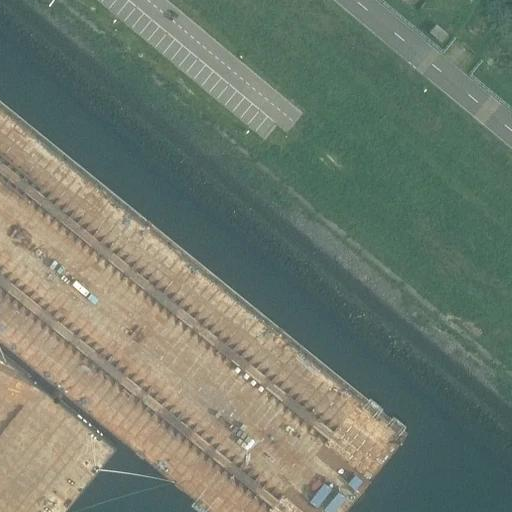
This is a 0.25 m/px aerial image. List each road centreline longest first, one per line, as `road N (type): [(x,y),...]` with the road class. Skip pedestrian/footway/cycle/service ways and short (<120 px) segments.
road 1 (tertiary): [(511,133),(351,0)]
road 2 (unknown): [(157,0),(280,100)]
